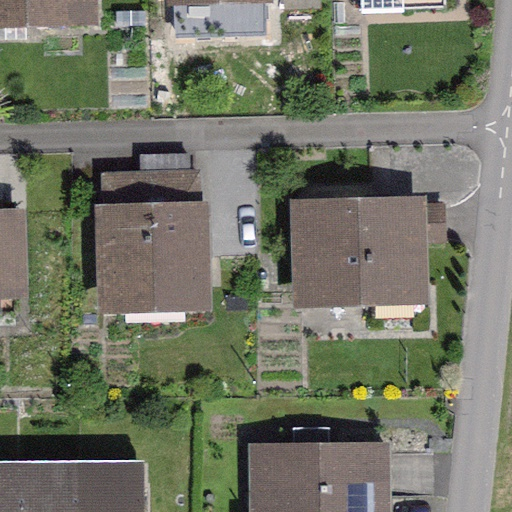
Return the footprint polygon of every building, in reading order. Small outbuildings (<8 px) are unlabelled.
[(97,0),(0,0),(0,33),(99,28),(97,0)] [(277,0),(174,0),(175,10),(278,7),(277,0)] [(439,206),(299,210),(302,314),(441,310),(439,206)] [(212,214),(103,221),(109,323),(218,316),(212,214)] [(34,216),(0,217),(0,303),(37,302),(34,216)] [(392,511),(391,452),(251,455),(251,511),(392,511)] [(0,511),(20,511),(20,462),(0,461),(0,511)] [(80,511),(80,462),(20,462),(20,511),(80,511)] [(144,511),(144,462),(80,462),(80,511),(144,511)]
